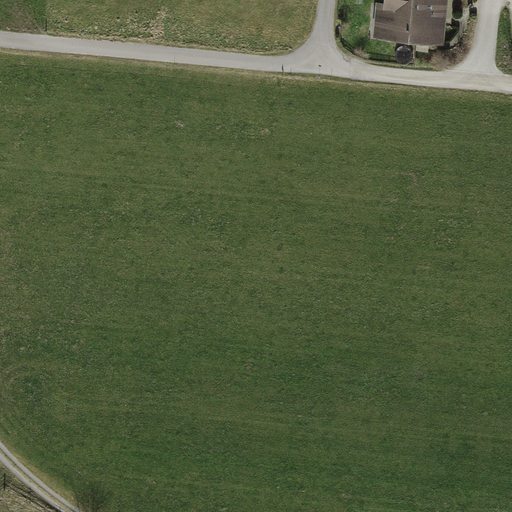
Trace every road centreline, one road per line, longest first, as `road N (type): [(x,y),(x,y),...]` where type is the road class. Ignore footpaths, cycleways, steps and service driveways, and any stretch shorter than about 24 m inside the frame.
road 1 (unclassified): [(0,41),(325,69)]
road 2 (track): [(325,69),(511,86)]
